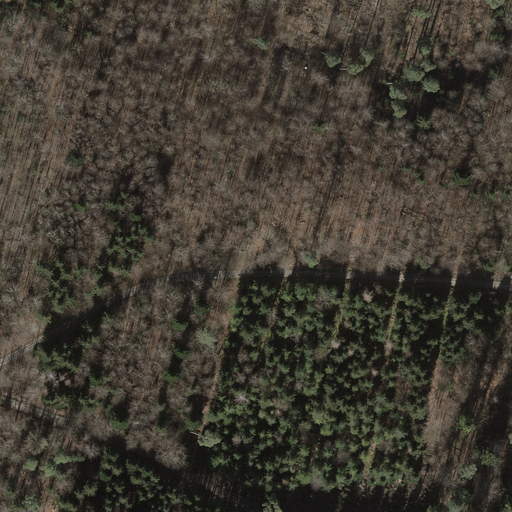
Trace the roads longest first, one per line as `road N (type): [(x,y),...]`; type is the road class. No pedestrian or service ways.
road 1 (track): [(0,363),(125,293),(191,275),(282,268),(511,281)]
road 2 (track): [(237,511),(0,397)]
